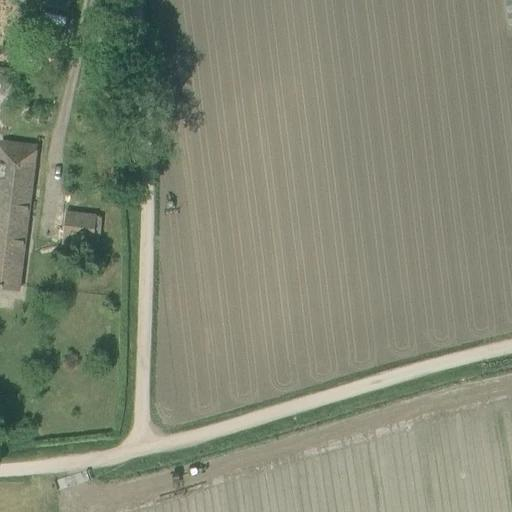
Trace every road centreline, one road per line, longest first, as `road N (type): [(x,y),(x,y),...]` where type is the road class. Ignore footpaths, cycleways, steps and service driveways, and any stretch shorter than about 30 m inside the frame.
road 1 (track): [(138,0),(146,215),(140,451)]
road 2 (track): [(140,451),(511,348)]
road 3 (track): [(0,473),(140,451)]
